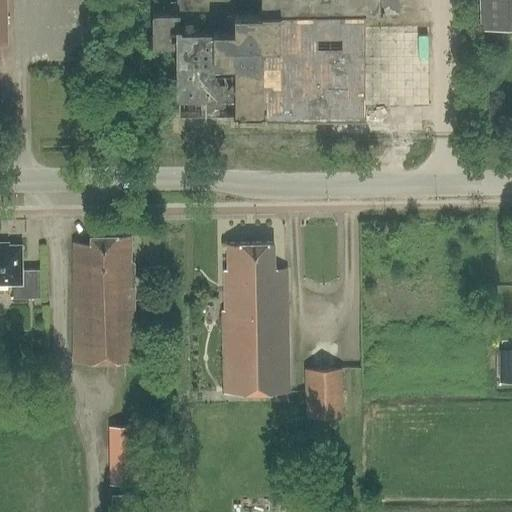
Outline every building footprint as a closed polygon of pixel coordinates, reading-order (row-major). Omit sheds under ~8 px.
[(397,0),(178,0),(179,16),(153,15),(153,44),(179,44),(179,111),(365,110),(363,7),(398,8),(397,0)] [(511,0),(480,0),(481,29),(511,27),(511,0)] [(139,359),(138,233),(91,233),(92,240),(77,241),(79,360),(139,359)] [(275,268),(274,242),(228,243),(228,269),(225,270),(225,310),(223,310),(225,393),(290,392),(288,268),(275,268)] [(40,270),(22,270),(22,245),(0,245),(0,284),(13,284),(13,298),(41,298),(40,270)] [(511,381),(511,349),(500,350),(501,382),(511,381)] [(343,417),(342,368),(305,368),(306,417),(343,417)] [(139,484),(138,426),(110,427),(111,485),(139,484)] [(136,511),(137,494),(112,494),(111,511),(136,511)]
